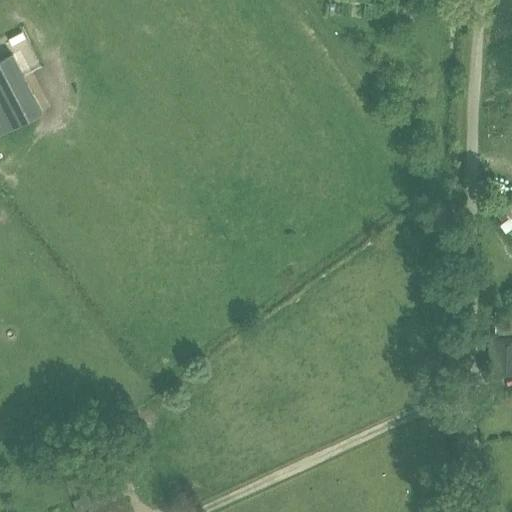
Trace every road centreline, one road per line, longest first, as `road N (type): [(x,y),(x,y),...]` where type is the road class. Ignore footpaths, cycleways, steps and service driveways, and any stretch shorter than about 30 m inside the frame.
road 1 (unclassified): [(474,388),(469,200),(479,0)]
road 2 (residential): [(474,388),(196,511)]
road 3 (unclassified): [(505,511),(482,469),(474,388)]
